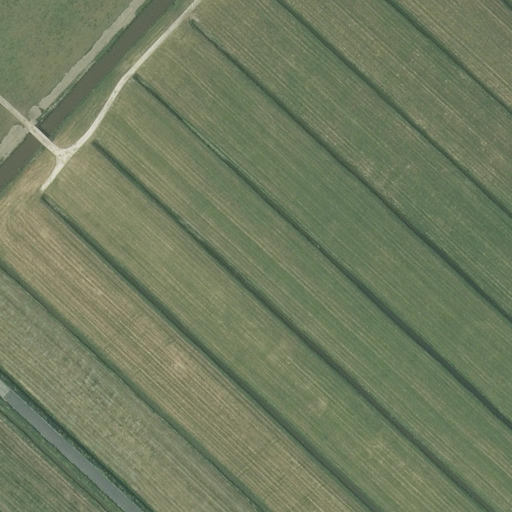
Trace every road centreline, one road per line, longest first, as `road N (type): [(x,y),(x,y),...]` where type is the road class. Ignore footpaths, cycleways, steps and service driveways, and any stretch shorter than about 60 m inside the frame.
road 1 (track): [(197,0),(125,76),(31,203)]
road 2 (unclassified): [(131,511),(0,391)]
